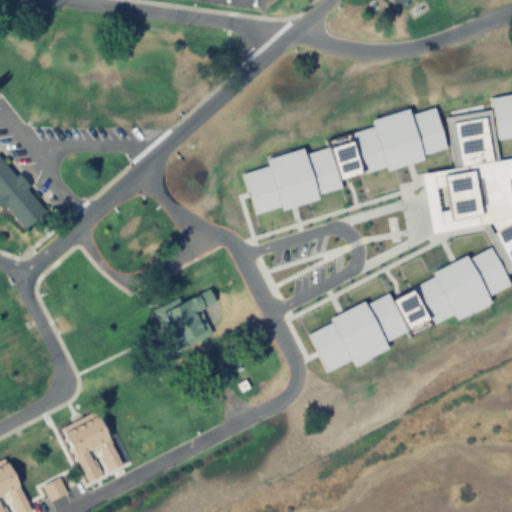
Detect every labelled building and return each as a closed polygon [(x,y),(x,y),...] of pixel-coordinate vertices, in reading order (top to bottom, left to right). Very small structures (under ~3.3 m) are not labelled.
[(406,0),(388,0),(393,8),(406,0)] [(0,209),(1,211),(5,207),(23,229),(45,210),(27,188),(28,187),(19,175),(16,177),(0,157),(0,209)] [(104,193),(93,203),(102,214),(113,204),(104,193)] [(228,302),(244,294),(239,284),(223,292),(228,302)] [(152,308),(173,351),(211,333),(218,321),(220,309),(208,289),(169,308),(166,301),(152,308)] [(309,417),(333,409),(328,395),(304,403),(309,417)] [(62,431),(89,482),(103,475),(95,460),(92,462),(87,453),(98,447),(103,457),(100,458),(108,474),(124,465),(96,413),(62,431)] [(0,461),(0,511),(7,511),(4,506),(1,508),(0,506),(0,496),(7,493),(12,503),(9,504),(13,511),(31,511),(33,511),(5,459),(0,461)] [(67,494),(59,479),(43,487),(50,502),(67,494)]
